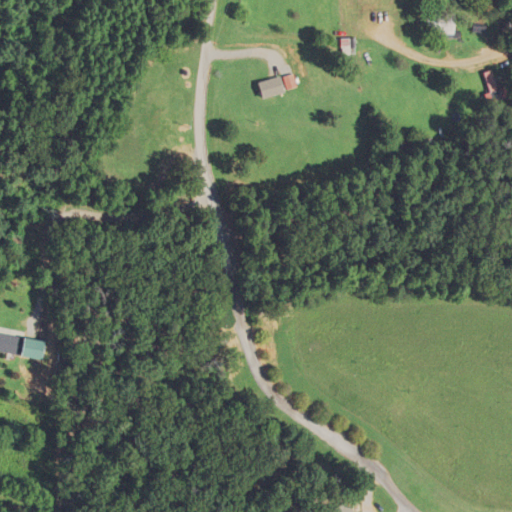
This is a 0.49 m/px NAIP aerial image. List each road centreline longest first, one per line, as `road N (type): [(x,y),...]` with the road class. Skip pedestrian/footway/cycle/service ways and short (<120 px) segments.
road 1 (residential): [(416,511),(373,466),(269,387),(239,307),(203,151)]
road 2 (residential): [(203,151),(201,102),(216,0)]
